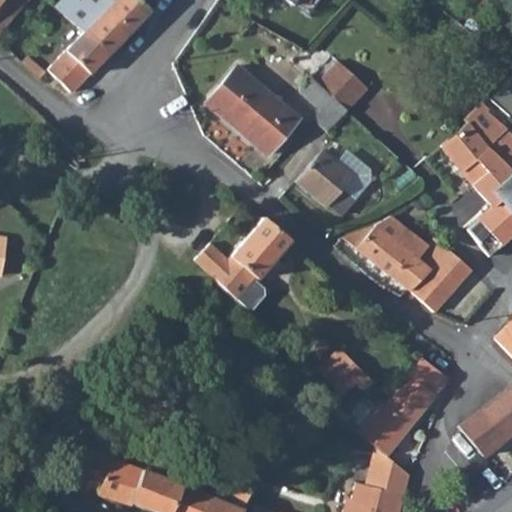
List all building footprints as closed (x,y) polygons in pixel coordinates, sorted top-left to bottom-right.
[(4,0),(0,5),(0,34),(26,0),(4,0)] [(79,0),(62,0),(55,7),(83,34),(88,29),(111,51),(151,10),(143,3),(146,0),(116,0),(114,3),(110,0),(82,0),(81,2),(79,0)] [(83,34),(48,71),(67,88),(72,92),(75,88),(111,51),(88,29),(83,34)] [(336,63),(317,85),(332,99),(345,110),(365,88),(336,63)] [(236,67),(207,101),(240,129),(237,132),(266,156),(296,119),(236,67)] [(511,70),(488,97),(493,102),(511,118),(511,70)] [(310,79),(298,92),(320,112),(332,99),(317,85),(310,79)] [(485,95),(461,118),(464,121),(498,157),(470,184),(489,204),(490,205),(497,199),(511,214),(511,137),(504,127),(486,110),(493,102),(488,97),(485,95)] [(320,112),(312,121),(325,132),(345,110),(332,99),(320,112)] [(451,134),(436,148),(470,184),(498,157),(464,121),(451,134)] [(322,149),(294,180),(326,208),(329,206),(340,215),(354,200),(341,190),(353,176),(322,149)] [(412,165),(408,168),(417,177),(420,174),(412,165)] [(408,168),(396,180),(404,189),(417,177),(408,168)] [(489,204),(469,223),(463,229),(487,256),(511,232),(511,214),(497,199),(490,205),(489,204)] [(209,244),(194,260),(241,304),(260,284),(255,280),(289,241),(263,219),(228,260),(209,244)] [(356,233),(343,238),(408,288),(431,267),(428,266),(375,225),(356,233)] [(431,267),(408,288),(432,311),(469,270),(470,268),(450,249),(446,246),(428,266),(431,267)] [(511,319),(494,338),(511,355),(511,319)] [(157,340),(143,359),(150,365),(164,346),(157,340)] [(339,349),(318,367),(342,394),(355,382),(365,390),(373,382),(339,349)] [(421,358),(409,372),(434,392),(447,377),(421,358)] [(318,367),(298,385),(322,411),(342,394),(318,367)] [(409,372),(359,434),(375,447),(385,456),(434,392),(409,372)] [(458,427),(480,455),(511,430),(511,385),(511,386),(458,427)] [(78,445),(53,479),(130,505),(131,504),(151,511),(247,511),(249,509),(244,507),(245,505),(78,445)] [(365,485),(403,495),(408,474),(385,456),(375,447),(365,485)] [(275,511),(398,511),(403,495),(365,485),(357,483),(353,498),(348,500),(344,511),(345,511),(280,511),(276,511),(275,511)]
